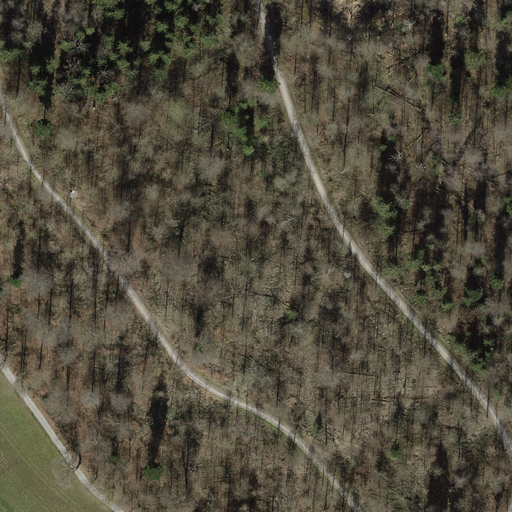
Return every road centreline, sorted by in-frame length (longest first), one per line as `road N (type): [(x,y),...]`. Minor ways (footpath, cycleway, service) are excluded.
road 1 (track): [(0,85),(42,180),(93,236),(180,361),(308,447),(360,511)]
road 2 (track): [(511,449),(495,415),(334,215),(300,141),(256,0)]
road 3 (track): [(0,374),(120,511)]
